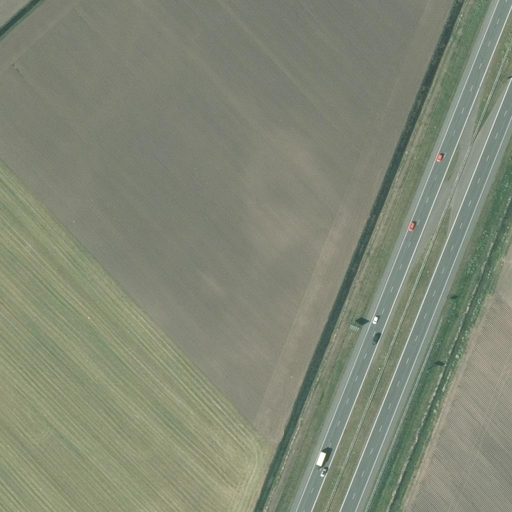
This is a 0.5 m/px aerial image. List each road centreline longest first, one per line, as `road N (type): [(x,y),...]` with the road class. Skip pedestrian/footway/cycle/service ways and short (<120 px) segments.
road 1 (motorway): [(501,0),(300,511)]
road 2 (motorway): [(351,511),(511,109)]
